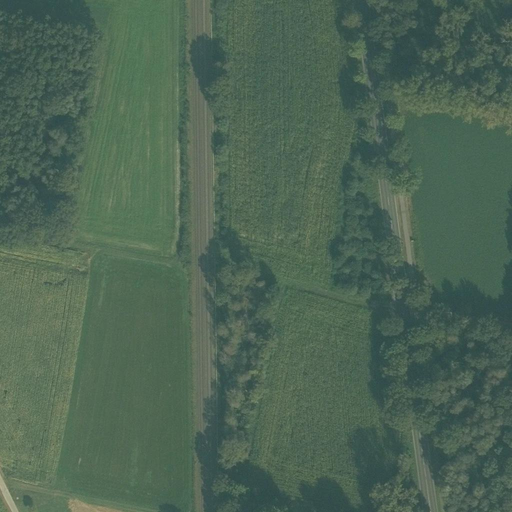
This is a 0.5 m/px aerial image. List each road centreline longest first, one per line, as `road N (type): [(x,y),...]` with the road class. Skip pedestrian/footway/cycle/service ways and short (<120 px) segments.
road 1 (primary): [(402,309),(361,0)]
road 2 (primary): [(431,511),(402,309)]
road 3 (track): [(2,481),(145,511)]
road 4 (track): [(281,283),(402,306)]
